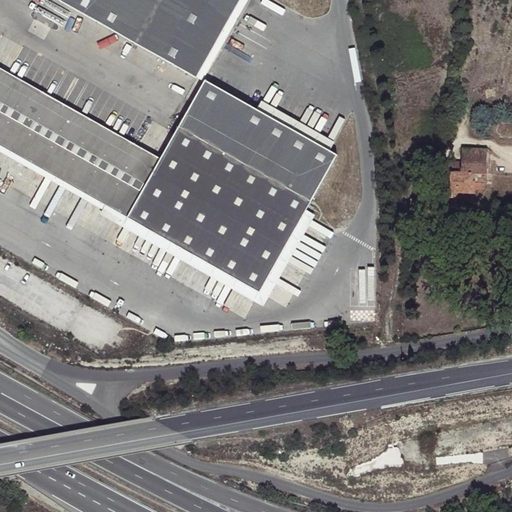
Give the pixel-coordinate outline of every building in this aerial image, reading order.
[(47,0),(190,81),(236,0),(47,0)] [(0,136),(109,199),(263,286),(310,204),(315,195),(341,149),(334,145),(261,104),(210,74),(165,152),(0,57),(0,136)] [(457,209),(458,198),(458,193),(464,193),(474,194),(474,184),(485,185),(487,150),(462,149),(462,163),(446,162),(444,208),(457,209)] [(263,286),(109,199),(104,208),(267,301),(319,209),(310,204),(263,286)] [(425,207),(426,200),(411,200),(409,225),(424,226),(425,207)]
